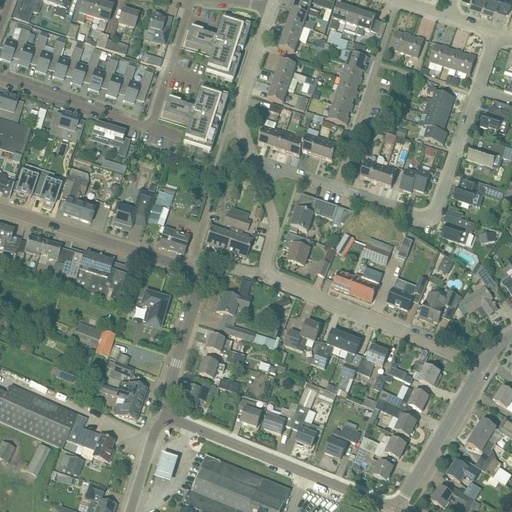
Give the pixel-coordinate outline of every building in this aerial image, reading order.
[(34,0),(31,10),(19,5),(13,19),(28,25),(33,13),(38,15),(42,3),(51,6),(56,8),(53,16),(64,20),(69,6),(64,4),(65,0),(34,0)] [(86,17),(93,19),(98,3),(86,0),(83,0),(79,15),(77,23),(84,25),(86,17)] [(293,0),(292,4),(293,5),(294,6),(292,11),(307,16),(317,20),(319,13),(310,10),(311,5),(332,12),(334,4),(332,3),(326,1),(321,0),(303,0),(303,1),(301,0),(293,0)] [(470,0),(469,6),(481,10),(484,0),(470,0)] [(484,0),(481,10),(493,14),(497,0),(484,0)] [(497,0),(493,14),(506,18),(510,4),(511,2),(509,2),(504,0),(497,0)] [(107,24),(109,18),(112,8),(98,3),(93,19),(100,21),(97,29),(104,31),(107,24)] [(339,23),(345,25),(346,25),(351,10),(338,6),(330,30),(336,32),(339,23)] [(343,32),(356,35),(363,14),(351,10),(346,25),(345,25),(343,32)] [(134,30),(135,25),(138,16),(122,11),(118,25),(126,28),(123,36),(130,39),(133,30),(134,30)] [(303,29),(313,32),(315,24),(309,22),(308,24),(305,23),(307,16),(292,11),(288,23),(303,29)] [(371,14),(369,15),(369,16),(363,14),(356,35),(363,37),(364,31),(371,34),(376,18),(375,18),(375,17),(375,15),(371,14)] [(154,35),(152,43),(164,46),(169,29),(163,27),(165,21),(160,20),(161,18),(153,15),(147,33),(154,35)] [(216,39),(189,31),(185,46),(211,54),(206,74),(233,82),(240,59),(235,57),(237,50),(243,52),(250,28),(222,19),(216,39)] [(329,23),(323,21),(320,29),(326,32),(329,23)] [(299,41),(303,29),(288,23),(284,36),(299,41)] [(7,40),(0,60),(1,61),(11,63),(13,57),(20,60),(25,46),(29,34),(31,28),(23,25),(21,31),(17,43),(7,40)] [(70,25),(66,38),(74,41),(78,28),(70,25)] [(19,61),(17,67),(18,67),(28,69),(30,66),(30,63),(37,66),(42,52),(46,40),(48,35),(41,32),(39,37),(35,49),(25,46),(20,60),(19,61)] [(405,54),(410,38),(411,36),(404,34),(404,35),(397,33),(391,51),(399,53),(399,52),(405,54)] [(96,48),(104,51),(108,37),(100,35),(96,48)] [(299,41),(284,36),(279,49),(294,54),(299,41)] [(108,37),(104,51),(125,57),(128,47),(107,41),(108,37)] [(37,67),(35,72),(36,73),(46,75),(47,72),(48,69),(55,72),(60,58),(64,46),(66,40),(58,38),(57,43),(52,55),(42,52),(37,66),(37,67)] [(410,38),(405,54),(405,55),(412,58),(412,56),(418,58),(424,40),(417,38),(417,40),(410,38)] [(320,40),(318,48),(324,50),(325,45),(326,42),(321,40),(320,40)] [(55,72),(53,78),(53,79),(54,79),(63,81),(66,75),(72,78),(77,64),(82,49),(83,45),(77,43),(75,49),(74,49),(70,61),(60,58),(55,72)] [(322,57),(327,59),(330,47),(325,45),(324,50),(322,57)] [(352,50),(357,51),(364,54),(366,48),(354,45),(352,50)] [(444,67),(449,50),(450,49),(443,47),(442,48),(435,46),(429,63),(437,66),(438,65),(444,67)] [(322,57),(324,50),(318,48),(315,56),(321,58),(322,57)] [(72,79),(70,84),(71,85),(81,87),(82,84),(83,81),(90,84),(95,70),(99,58),(101,53),(102,52),(100,52),(94,49),(92,55),(87,67),(77,64),(72,78),(72,79)] [(449,50),(444,67),(443,68),(450,70),(451,69),(457,71),(462,55),(463,53),(456,51),(455,52),(449,50)] [(369,60),(369,59),(350,53),(345,67),(363,72),(364,73),(367,66),(365,65),(367,59),(369,60)] [(469,57),(462,55),(457,71),(456,72),(464,75),(464,73),(470,75),(476,58),(469,55),(469,57)] [(90,85),(88,90),(89,91),(99,93),(100,90),(101,87),(108,90),(113,76),(117,64),(119,59),(113,56),(111,62),(109,61),(105,73),(95,70),(90,84),(90,85)] [(294,74),(296,68),(299,69),(301,63),(285,57),(283,63),(281,62),(276,75),(292,80),(305,85),(307,79),(294,74)] [(156,59),(153,67),(160,69),(162,61),(156,59)] [(107,91),(105,96),(106,97),(116,99),(118,96),(118,93),(125,96),(130,82),(131,82),(135,70),(135,69),(137,65),(137,64),(130,62),(128,67),(127,67),(123,80),(113,76),(108,90),(107,91)] [(343,74),(341,79),(359,86),(360,86),(362,79),(361,79),(363,72),(345,67),(343,74)] [(124,103),(134,105),(136,99),(144,102),(153,76),(154,70),(147,68),(145,73),(144,73),(140,85),(131,82),(130,82),(125,96),(123,102),(124,103)] [(287,92),(292,80),(276,75),(272,87),(287,92)] [(337,93),(354,99),(356,100),(358,93),(356,92),(359,86),(341,79),(337,93)] [(272,87),(268,99),(268,100),(283,105),(287,92),(272,87)] [(431,104),(451,110),(454,99),(436,93),(436,90),(432,89),(430,93),(434,94),(432,101),(431,104)] [(182,144),(211,153),(218,130),(212,128),(215,120),(220,122),(228,99),(200,90),(193,110),(167,102),(162,116),(189,124),(182,144)] [(332,106),(350,112),(351,113),(354,106),(352,105),(354,99),(337,93),(332,106)] [(0,120),(17,126),(24,104),(17,102),(18,99),(2,94),(0,100),(0,120)] [(294,109),(304,113),(309,100),(299,97),(294,109)] [(310,111),(319,115),(324,103),(314,100),(310,111)] [(422,111),(424,111),(429,113),(428,115),(447,122),(451,110),(431,104),(432,101),(428,100),(427,104),(425,104),(422,111)] [(482,128),(482,129),(496,134),(500,122),(507,124),(510,114),(507,113),(509,108),(498,104),(497,105),(496,109),(494,109),(493,108),(493,109),(490,118),(488,117),(486,116),(486,117),(482,128)] [(271,105),(269,112),(279,116),(282,108),(271,105)] [(328,120),(337,123),(347,126),(349,119),(348,119),(350,112),(332,106),(328,120)] [(423,116),(420,123),(425,124),(429,125),(428,128),(443,133),(447,122),(428,115),(429,113),(424,111),(423,114),(423,116)] [(56,114),(49,136),(78,145),(82,132),(75,130),(79,118),(63,113),(62,116),(56,114)] [(313,115),(307,113),(306,113),(304,119),(312,121),(312,120),(314,116),(313,116),(313,115)] [(0,196),(9,199),(15,182),(31,130),(17,126),(0,120),(0,196)] [(95,125),(92,136),(111,141),(109,147),(119,150),(117,157),(125,159),(130,141),(123,139),(125,133),(114,130),(114,131),(95,125)] [(258,144),(268,148),(274,131),(264,127),(258,144)] [(428,129),(424,140),(443,146),(447,134),(443,133),(428,128),(428,129)] [(396,136),(405,139),(407,132),(399,129),(398,129),(398,130),(396,136)] [(305,141),(301,153),(312,156),(317,139),(319,133),(309,130),(307,135),(305,141)] [(274,131),(268,148),(279,151),(284,134),(274,131)] [(317,139),(312,156),(322,159),(328,142),(327,142),(329,136),(319,133),(317,139)] [(295,138),(284,134),(279,151),(289,155),(295,138)] [(305,141),(295,138),(289,155),(300,158),(301,153),(305,141)] [(466,160),(491,168),(495,157),(502,159),(510,161),(511,156),(511,151),(507,150),(481,141),(481,142),(483,142),(482,148),(484,149),(483,152),(471,149),(473,150),(469,161),(466,160)] [(338,146),(328,143),(328,142),(322,159),(332,163),(338,146)] [(433,158),(435,150),(427,148),(424,155),(433,158)] [(120,174),(122,167),(103,161),(101,168),(120,174)] [(360,179),(371,182),(376,165),(366,161),(360,179)] [(376,165),(371,182),(381,185),(387,168),(376,165)] [(397,172),(387,168),(381,185),(391,189),(397,172)] [(25,203),(26,199),(30,200),(31,195),(36,196),(44,173),(35,170),(33,178),(23,175),(15,200),(25,203)] [(418,175),(413,190),(424,194),(430,175),(433,176),(434,171),(430,170),(428,174),(422,172),(420,176),(418,175)] [(403,180),(400,190),(412,194),(413,190),(418,175),(417,175),(406,171),(403,180)] [(52,212),(60,187),(50,184),(53,176),(44,173),(36,196),(41,198),(39,203),(43,204),(41,208),(52,212)] [(64,191),(61,200),(67,202),(62,216),(79,221),(84,206),(79,204),(80,200),(83,199),(83,197),(88,184),(69,177),(64,191)] [(243,192),(246,182),(242,180),(238,191),(243,192)] [(456,201),(472,206),(480,209),(483,197),(503,204),(507,194),(467,181),(464,190),(460,189),(456,201)] [(507,194),(503,204),(502,207),(509,209),(511,200),(511,183),(510,183),(507,194)] [(155,202),(153,207),(148,223),(158,227),(163,228),(176,188),(166,185),(163,194),(159,193),(156,202),(155,202)] [(114,224),(113,227),(122,230),(123,227),(131,230),(136,215),(148,219),(155,196),(140,191),(134,210),(117,205),(113,215),(116,216),(113,224),(114,224)] [(290,232),(297,235),(298,231),(307,233),(313,215),(334,222),(338,208),(306,197),(302,211),(297,210),(290,232)] [(191,204),(195,209),(201,205),(198,200),(191,204)] [(84,206),(79,221),(90,225),(92,219),(95,209),(93,209),(84,206)] [(345,226),(348,221),(354,213),(344,210),(339,224),(345,226)] [(211,228),(205,246),(227,254),(238,219),(228,216),(227,215),(224,225),(231,227),(229,234),(211,228)] [(238,219),(227,254),(245,260),(251,242),(248,241),(249,237),(242,235),(243,232),(246,233),(250,223),(249,223),(238,219)] [(443,239),(449,241),(466,247),(470,235),(472,236),(475,226),(463,222),(455,219),(452,228),(447,227),(443,238),(443,239)] [(8,248),(13,232),(8,230),(9,228),(0,225),(0,246),(0,247),(0,248),(0,250),(2,251),(0,258),(0,260),(13,265),(17,253),(18,251),(8,248)] [(158,227),(156,233),(162,235),(158,248),(183,256),(190,237),(165,229),(163,228),(158,227)] [(481,245),(495,242),(494,233),(479,236),(481,245)] [(345,234),(336,251),(337,251),(336,253),(345,258),(355,240),(345,234)] [(304,267),(309,251),(308,250),(311,242),(289,235),(284,248),(292,251),(288,262),(304,267)] [(39,257),(40,254),(43,242),(28,238),(24,253),(39,257)] [(366,246),(390,255),(393,248),(369,239),(366,246)] [(57,262),(59,257),(61,247),(43,242),(40,254),(48,257),(47,259),(57,262)] [(362,257),(386,266),(390,255),(366,246),(362,257)] [(317,276),(325,279),(336,253),(337,251),(336,251),(329,249),(323,263),(322,262),(317,276)] [(64,270),(60,283),(88,294),(105,301),(119,305),(127,281),(117,278),(119,272),(114,270),(115,265),(113,264),(113,263),(84,254),(83,256),(69,251),(64,267),(63,270),(64,270)] [(17,253),(13,265),(20,267),(24,255),(17,253)] [(509,278),(501,283),(504,288),(506,287),(508,292),(511,297),(511,258),(508,261),(511,266),(511,282),(509,278)] [(446,262),(446,260),(444,259),(438,270),(448,276),(453,266),(446,262)] [(493,263),(488,260),(484,267),(489,271),(493,263)] [(64,267),(54,264),(50,280),(60,283),(64,270),(63,270),(64,267)] [(471,274),(475,276),(481,267),(477,264),(471,274)] [(476,276),(475,277),(480,280),(486,288),(484,289),(487,294),(490,292),(497,288),(498,289),(497,287),(494,283),(484,269),(482,267),(481,267),(475,276),(476,276)] [(416,284),(420,275),(404,269),(400,278),(416,284)] [(338,273),(332,289),(372,304),(382,277),(366,270),(363,279),(355,276),(354,279),(338,273)] [(397,280),(387,304),(408,313),(412,303),(415,295),(422,297),(428,283),(420,280),(417,289),(397,280)] [(424,308),(420,318),(438,325),(440,318),(445,307),(451,310),(454,311),(462,298),(457,296),(450,293),(450,294),(449,295),(432,288),(430,295),(429,294),(426,303),(424,308)] [(484,289),(462,304),(469,315),(482,306),(489,317),(497,311),(490,301),(491,300),(487,294),(484,289)] [(142,324),(159,329),(167,301),(159,299),(159,297),(152,295),(152,297),(146,295),(142,307),(147,308),(142,324)] [(216,314),(228,317),(236,320),(238,312),(243,313),(247,314),(251,300),(238,296),(237,300),(224,296),(221,306),(219,305),(216,314)] [(291,305),(288,298),(281,302),(284,308),(291,305)] [(291,331),(285,346),(303,353),(306,347),(312,350),(315,344),(319,334),(320,332),(319,332),(321,328),(308,323),(303,336),(291,331)] [(72,345),(94,353),(95,354),(95,356),(108,360),(114,336),(102,332),(80,324),(72,345)] [(255,335),(229,327),(227,335),(253,344),(255,335)] [(325,354),(325,355),(330,357),(331,357),(334,349),(341,352),(347,338),(333,332),(328,346),(325,354)] [(226,363),(236,366),(242,368),(245,358),(230,353),(233,343),(226,341),(212,336),(207,351),(228,358),(226,363)] [(347,338),(341,352),(349,354),(346,363),(352,365),(355,357),(361,343),(347,338)] [(83,362),(87,351),(75,347),(71,357),(83,362)] [(373,348),(369,357),(368,361),(362,358),(356,374),(361,376),(369,379),(375,365),(382,368),(388,354),(373,348)] [(424,351),(418,364),(422,366),(428,353),(424,351)] [(316,355),(312,366),(324,371),(329,359),(330,357),(325,355),(317,352),(316,355)] [(283,365),(287,355),(283,353),(283,355),(280,362),(276,371),(284,374),(287,367),(283,365)] [(218,365),(214,364),(204,361),(200,376),(213,380),(216,372),(223,374),(225,368),(218,365)] [(133,371),(115,364),(109,362),(106,368),(112,371),(110,376),(119,380),(121,376),(130,380),(133,371)] [(417,363),(414,371),(423,375),(419,382),(433,389),(440,374),(422,366),(418,364),(417,363)] [(342,391),(340,397),(346,400),(358,371),(344,365),(340,377),(350,380),(345,392),(342,391)] [(57,372),(55,377),(72,385),(74,379),(76,374),(59,367),(57,372)] [(406,374),(391,367),(388,376),(394,378),(403,382),(406,374)] [(373,391),(374,391),(381,394),(382,392),(386,382),(387,379),(379,376),(373,391)] [(221,381),(218,390),(219,390),(237,395),(240,386),(221,381)] [(129,383),(128,385),(123,383),(120,385),(118,391),(120,392),(118,399),(125,401),(125,402),(132,404),(133,402),(141,405),(147,389),(129,383)] [(217,396),(219,390),(218,390),(212,388),(202,384),(200,390),(188,386),(182,405),(197,409),(199,401),(207,404),(210,394),(217,396)] [(298,406),(291,429),(300,433),(296,443),(297,443),(297,444),(297,446),(303,448),(304,447),(305,446),(311,449),(316,437),(320,438),(324,427),(322,426),(318,429),(305,423),(310,411),(317,395),(334,401),(336,396),(306,384),(304,390),(305,390),(298,406)] [(332,394),(335,388),(329,385),(327,388),(325,391),(332,394)] [(6,397),(0,410),(0,422),(10,427),(42,442),(43,442),(62,450),(65,442),(84,449),(81,458),(92,462),(93,458),(109,464),(113,452),(110,451),(113,442),(82,431),(87,421),(77,417),(11,387),(6,397)] [(106,387),(103,394),(118,399),(120,392),(118,391),(106,387)] [(495,402),(503,408),(507,410),(511,403),(511,394),(503,389),(495,402)] [(403,402),(382,392),(381,394),(379,400),(400,409),(402,403),(409,406),(409,407),(421,413),(428,398),(415,392),(415,393),(408,390),(403,402)] [(365,399),(362,407),(374,412),(377,404),(371,401),(365,399)] [(377,404),(374,412),(369,425),(373,426),(379,412),(400,421),(395,432),(410,438),(416,424),(402,417),(402,418),(397,415),(400,409),(379,400),(377,404)] [(257,429),(260,419),(261,415),(254,412),(256,406),(242,401),(239,411),(245,413),(242,424),(257,429)] [(120,417),(120,418),(136,423),(141,405),(133,402),(132,404),(125,402),(123,407),(117,405),(113,415),(120,417)] [(267,421),(264,431),(281,436),(284,427),(291,429),(298,406),(291,404),(289,412),(282,409),(281,414),(273,412),(272,412),(270,417),(269,417),(267,421)] [(356,445),(360,436),(360,435),(355,433),(358,427),(347,422),(342,434),(335,431),(331,441),(325,455),(340,461),(348,442),(356,445)] [(495,446),(499,440),(500,440),(503,435),(496,430),(483,422),(475,433),(495,446)] [(492,452),(491,452),(495,446),(475,433),(468,445),(481,453),(489,458),(492,452)] [(406,446),(397,442),(388,438),(385,445),(381,443),(380,445),(364,439),(360,449),(374,455),(386,461),(389,455),(399,460),(406,446)] [(0,460),(8,464),(15,450),(2,443),(0,447),(0,460)] [(26,472),(37,478),(50,451),(39,446),(26,472)] [(374,455),(360,449),(354,464),(361,467),(363,464),(369,467),(372,460),(374,455)] [(65,455),(60,470),(65,472),(65,473),(78,478),(84,462),(65,455)] [(186,503),(188,504),(187,506),(200,511),(280,511),(288,492),(207,459),(193,493),(190,492),(188,493),(185,500),(186,503)] [(386,483),(393,469),(372,460),(369,467),(366,473),(374,477),(386,483)] [(499,470),(502,466),(493,460),(484,474),(493,479),(493,480),(503,486),(506,482),(501,479),(505,473),(499,470)] [(457,463),(448,477),(460,484),(464,477),(470,481),(474,483),(478,477),(481,472),(465,462),(462,467),(457,463)] [(471,485),(464,495),(474,501),(480,491),(471,485)] [(88,486),(84,499),(90,501),(85,511),(113,511),(115,507),(99,502),(100,499),(101,499),(103,491),(88,486)] [(434,495),(431,500),(432,502),(432,503),(444,510),(448,511),(451,511),(453,506),(462,511),(466,511),(470,507),(474,501),(464,495),(460,502),(452,497),(453,496),(441,489),(440,490),(436,496),(436,495),(434,495)]
